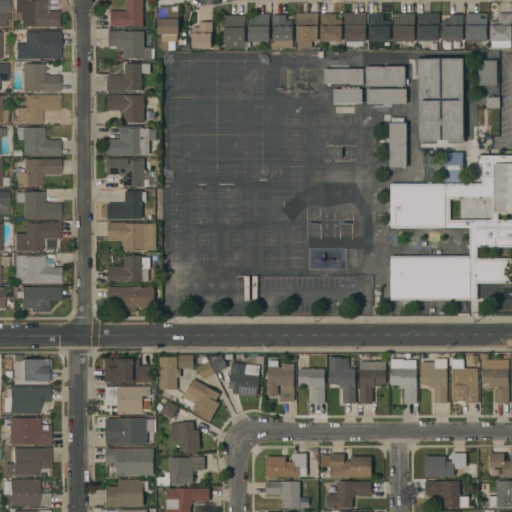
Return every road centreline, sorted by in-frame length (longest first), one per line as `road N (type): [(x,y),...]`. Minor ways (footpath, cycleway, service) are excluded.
road 1 (residential): [(83,0),(79,511)]
road 2 (tertiary): [(0,339),(511,335)]
road 3 (residential): [(248,444),(269,435),(511,435)]
